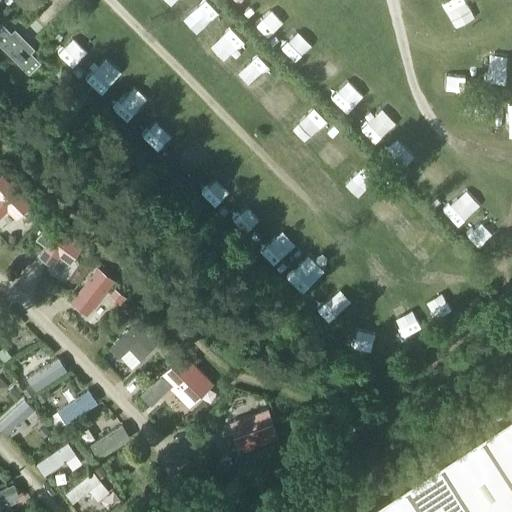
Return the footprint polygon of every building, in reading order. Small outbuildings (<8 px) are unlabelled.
[(1,23),(0,24),(0,46),(27,73),(39,62),(1,23)] [(511,413),(480,435),(511,482),(511,413)] [(511,511),(511,482),(480,435),(440,461),(472,511),(511,511)] [(229,456),(218,460),(222,471),(233,468),(229,456)] [(472,511),(440,461),(406,483),(424,511),(472,511)] [(424,511),(406,483),(361,511),(424,511)]
